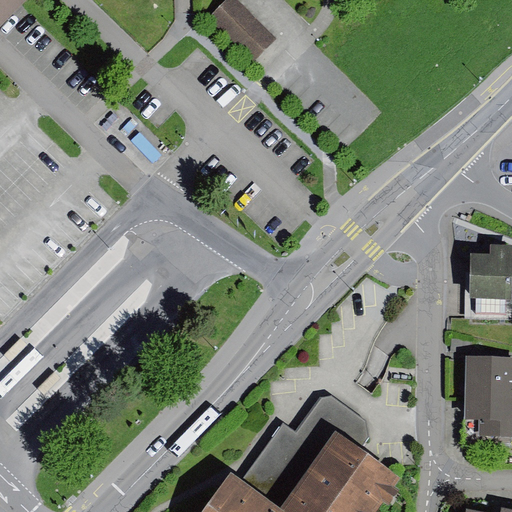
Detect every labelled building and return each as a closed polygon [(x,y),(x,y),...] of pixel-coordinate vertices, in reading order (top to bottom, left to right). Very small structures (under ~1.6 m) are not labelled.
[(0,0),(0,27),(27,0),(0,0)] [(234,0),(230,0),(211,21),(257,64),(278,41),(234,0)] [(491,256),(472,256),(471,301),(511,301),(511,246),(491,246),(491,256)] [(239,301),(225,317),(234,324),(248,308),(239,301)] [(511,358),(467,358),(466,419),(482,419),(481,439),(511,439),(511,358)] [(283,420),(237,484),(277,511),(377,511),(400,481),(361,453),(369,442),(366,423),(330,397),(323,397),(298,431),(283,420)] [(277,511),(237,484),(230,480),(207,511),(277,511)]
